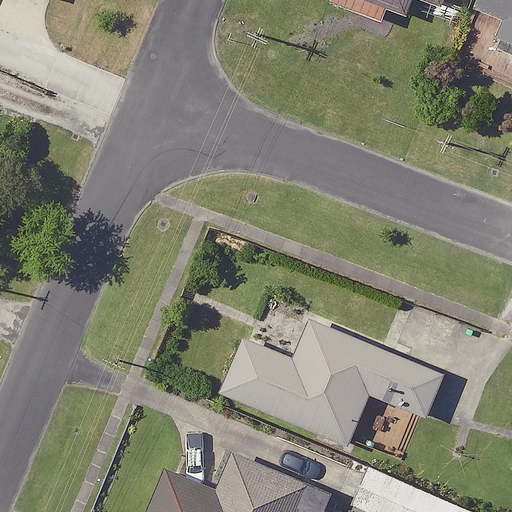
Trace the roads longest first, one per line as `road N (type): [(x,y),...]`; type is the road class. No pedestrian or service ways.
road 1 (residential): [(0,460),(149,100)]
road 2 (residential): [(149,100),(511,236)]
